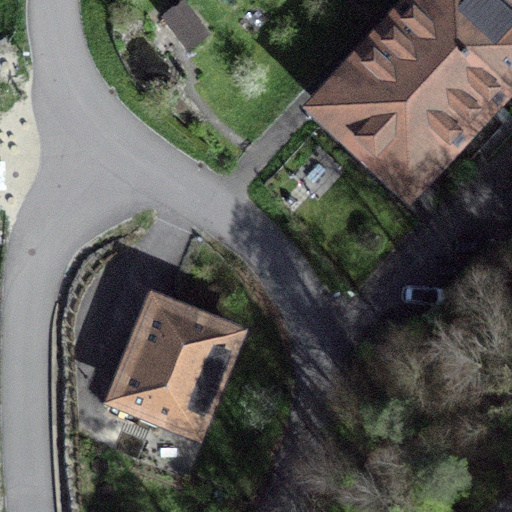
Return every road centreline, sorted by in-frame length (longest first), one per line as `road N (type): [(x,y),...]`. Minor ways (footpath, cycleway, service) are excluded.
road 1 (unclassified): [(275,511),(313,384),(313,339),(292,281),(210,205),(117,145)]
road 2 (residential): [(117,145),(65,67),(54,0)]
